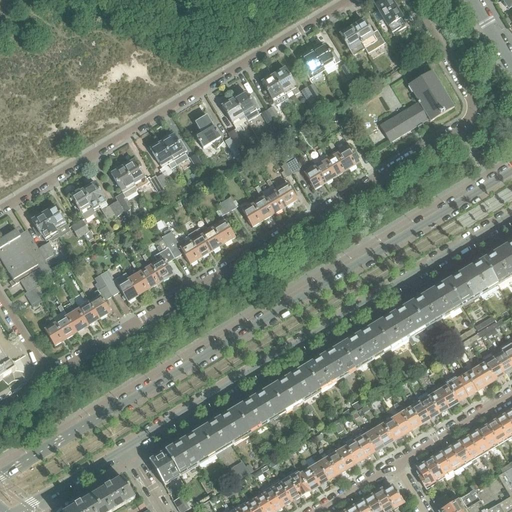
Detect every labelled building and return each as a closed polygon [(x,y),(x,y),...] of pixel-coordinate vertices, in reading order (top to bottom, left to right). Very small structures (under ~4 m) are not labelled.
[(378,10),(372,14),(379,25),(384,21),(392,34),(396,32),(397,33),(405,28),(398,16),(393,8),(388,0),(387,0),(376,7),(378,10)] [(511,0),(501,0),(503,3),(503,4),(505,8),(507,9),(508,10),(511,7),(511,0)] [(364,22),(352,29),(364,50),(368,55),(384,45),(377,32),(371,35),(364,22)] [(352,29),(340,36),(352,57),(364,50),(352,29)] [(335,66),(323,46),(312,52),(324,72),(335,66)] [(324,72),(312,52),(301,59),(312,79),(324,72)] [(354,77),(346,65),(340,69),(349,81),(354,77)] [(284,69),(273,76),(285,96),(291,92),(294,96),(299,94),(299,93),(296,89),(289,77),(287,74),(284,69)] [(454,109),(432,72),(408,86),(408,88),(407,88),(411,94),(412,94),(418,103),(417,104),(379,127),(389,144),(421,125),(428,121),(430,123),(454,109)] [(269,78),(261,83),(273,103),(275,107),(283,103),(288,110),(292,107),(285,96),(273,76),(269,78)] [(320,98),(312,85),(307,88),(315,101),(320,98)] [(313,98),(307,88),(301,92),(307,102),(313,98)] [(256,112),(245,93),(233,100),(244,118),(245,118),(248,122),(258,116),(256,112)] [(244,118),(233,100),(221,107),(233,126),(233,125),(235,129),(246,122),(244,119),(244,118)] [(279,118),(273,108),(267,111),(273,121),(279,118)] [(273,121),(266,111),(261,115),(267,125),(273,121)] [(216,135),(210,123),(206,116),(205,117),(206,117),(198,121),(198,122),(195,123),(203,137),(197,141),(198,143),(199,145),(200,145),(203,150),(211,145),(216,150),(222,144),(217,134),(216,135)] [(354,138),(347,127),(342,130),(345,135),(342,137),(346,143),(354,138)] [(243,146),(234,131),(228,135),(230,139),(237,150),(243,146)] [(185,156),(178,144),(176,141),(173,136),(161,143),(173,163),(185,156)] [(243,160),(237,150),(230,139),(225,142),(237,163),(243,160)] [(173,163),(161,143),(150,150),(162,169),(173,163)] [(359,165),(348,147),(337,154),(348,171),(359,165)] [(348,171),(337,154),(326,161),(336,178),(348,171)] [(202,166),(195,155),(189,159),(196,169),(202,166)] [(301,170),(295,160),(285,165),(292,175),(301,170)] [(143,178),(134,161),(133,161),(133,162),(123,168),(133,184),(143,178)] [(336,178),(326,161),(315,168),(325,185),(336,178)] [(292,175),(285,165),(281,168),(283,172),(281,174),(284,180),(292,175)] [(133,184),(123,168),(122,168),(121,167),(116,170),(117,171),(111,175),(111,174),(111,175),(116,184),(122,194),(115,199),(117,202),(116,203),(123,214),(124,214),(125,214),(130,211),(123,199),(136,191),(132,185),(133,184)] [(325,185),(315,168),(304,174),(314,192),(314,191),(325,185)] [(168,185),(163,175),(156,179),(163,189),(168,185)] [(163,189),(156,179),(156,177),(150,181),(158,194),(164,191),(163,189)] [(104,198),(101,194),(99,191),(95,183),(93,184),(88,187),(81,191),(93,211),(98,207),(107,220),(114,216),(115,219),(123,214),(116,203),(107,209),(104,204),(105,203),(102,199),(104,198)] [(297,202),(286,185),(275,192),(286,208),(297,202)] [(286,208),(275,192),(272,187),(262,194),(264,198),(274,215),(286,208)] [(97,218),(93,211),(81,191),(80,192),(75,195),(71,198),(84,220),(93,215),(95,219),(97,218)] [(274,215),(264,198),(253,205),(263,222),(274,215)] [(239,207),(235,202),(232,203),(230,199),(224,203),(230,213),(239,207)] [(230,213),(224,203),(219,206),(221,210),(216,213),(219,218),(221,216),(222,218),(230,213)] [(263,222),(253,205),(241,212),(252,229),(263,222)] [(69,230),(63,220),(55,207),(51,210),(51,209),(45,212),(46,213),(44,214),(59,238),(69,232),(68,231),(69,230)] [(59,238),(44,214),(38,218),(37,217),(32,220),(32,221),(31,221),(40,237),(41,237),(44,241),(46,239),(48,242),(52,243),(59,238)] [(93,239),(82,221),(76,225),(83,236),(87,243),(93,239)] [(235,239),(224,222),(213,229),(223,246),(234,239),(235,240),(235,239)] [(83,236),(76,225),(71,228),(78,240),(83,236)] [(223,246),(213,229),(202,236),(212,253),(223,246)] [(50,270),(49,268),(38,251),(32,239),(27,231),(19,236),(16,231),(0,240),(0,260),(12,281),(9,283),(12,288),(15,286),(16,285),(20,283),(27,293),(34,289),(46,282),(46,281),(54,277),(50,270)] [(201,259),(191,242),(187,245),(184,240),(177,244),(170,234),(162,240),(168,250),(174,246),(177,251),(179,249),(190,267),(190,266),(201,259)] [(212,253),(202,236),(191,242),(201,259),(212,253)] [(173,277),(166,265),(174,260),(168,250),(162,240),(157,243),(159,247),(156,249),(160,254),(154,258),(157,262),(151,266),(161,283),(172,276),(172,277),(173,277)] [(496,284),(511,274),(511,243),(482,262),(496,284)] [(59,262),(54,253),(49,244),(38,251),(49,268),(59,262)] [(98,249),(95,245),(90,248),(93,253),(98,249)] [(461,305),(496,284),(482,262),(447,283),(461,305)] [(63,271),(59,265),(50,270),(54,277),(63,271)] [(161,283),(151,266),(140,273),(150,290),(161,283)] [(139,297),(129,279),(126,275),(112,283),(106,273),(100,277),(106,287),(111,284),(117,294),(120,292),(127,304),(128,304),(128,303),(139,297)] [(150,290),(140,273),(129,279),(139,297),(150,290)] [(424,328),(458,307),(461,305),(447,283),(410,305),(424,328)] [(41,300),(34,289),(27,293),(24,295),(33,309),(38,305),(36,303),(41,300)] [(111,314),(100,297),(97,292),(90,296),(89,298),(89,299),(90,301),(88,302),(89,303),(99,320),(110,314),(111,314)] [(99,320),(89,303),(78,310),(88,327),(99,320)] [(389,349),(424,328),(410,305),(375,326),(389,349)] [(77,334),(66,317),(64,312),(60,306),(57,308),(61,315),(53,320),(55,324),(66,341),(77,334)] [(88,327),(78,310),(66,317),(77,334),(88,327)] [(502,319),(496,323),(496,324),(498,327),(499,327),(505,324),(502,319)] [(66,341),(55,324),(44,330),(54,348),(55,348),(54,347),(66,341)] [(371,360),(389,349),(375,326),(340,347),(354,370),(370,361),(372,364),(373,363),(371,360)] [(456,329),(449,333),(453,340),(460,336),(456,329)] [(457,344),(455,340),(451,343),(457,353),(461,350),(459,346),(457,344)] [(318,391),(354,370),(340,347),(305,368),(318,391)] [(511,347),(511,348),(503,353),(511,369),(511,347)] [(511,370),(511,369),(503,353),(501,350),(497,352),(499,355),(494,359),(504,376),(511,370)] [(504,376),(494,359),(490,353),(481,358),(485,364),(484,364),(494,381),(504,376)] [(8,367),(0,354),(0,381),(2,381),(8,386),(11,383),(14,382),(11,374),(14,372),(10,365),(8,367)] [(494,381),(484,364),(475,370),(485,387),(494,381)] [(318,391),(305,368),(270,390),(284,412),(318,391)] [(485,387),(475,370),(466,375),(476,393),(485,387)] [(476,393),(466,375),(456,381),(467,398),(476,393)] [(467,398),(456,381),(454,377),(445,382),(447,386),(457,404),(467,398)] [(400,384),(396,378),(388,383),(392,390),(400,384)] [(457,404),(447,386),(438,392),(448,409),(457,404)] [(284,412),(270,390),(235,411),(249,433),(273,419),(275,423),(277,422),(280,421),(282,420),(284,418),(286,417),(286,416),(283,412),(284,412)] [(448,409),(438,392),(429,397),(439,415),(448,409)] [(439,415),(429,397),(428,398),(426,394),(417,399),(419,403),(429,421),(439,415)] [(362,408),(359,402),(351,406),(354,412),(362,408)] [(429,421),(419,403),(410,409),(420,426),(429,421)] [(420,426),(410,409),(400,414),(411,432),(420,426)] [(214,455),(249,433),(235,411),(200,432),(214,455)] [(411,432),(400,414),(392,419),(402,437),(411,432)] [(511,437),(511,429),(511,428),(511,426),(510,424),(508,424),(504,417),(501,419),(499,418),(496,420),(496,422),(499,428),(501,429),(503,431),(502,433),(507,441),(511,437)] [(402,437),(392,419),(382,425),(392,443),(402,437)] [(507,441),(502,433),(503,431),(501,429),(499,428),(496,422),(492,424),(490,424),(487,426),(487,428),(490,434),(492,434),(493,437),(493,439),(498,446),(507,441)] [(392,443),(382,425),(373,431),(383,448),(392,443)] [(498,446),(493,439),(493,437),(492,434),(490,434),(487,428),(483,430),(481,429),(478,431),(478,433),(489,452),(498,446)] [(374,454),(364,436),(362,433),(360,429),(359,429),(357,430),(359,434),(360,439),(354,442),(365,459),(374,454)] [(383,448),(373,431),(368,434),(365,431),(362,433),(360,429),(362,433),(364,436),(374,454),(383,448)] [(179,475),(214,455),(200,432),(165,452),(179,475)] [(489,452),(478,433),(477,434),(475,433),(472,435),(472,437),(469,438),(473,445),(472,447),(474,449),(475,449),(480,457),(489,452)] [(324,440),(321,435),(315,438),(318,443),(324,440)] [(365,459),(354,442),(350,445),(346,442),(343,437),(340,439),(341,440),(343,445),(345,447),(356,465),(365,459)] [(472,462),(480,457),(475,449),(474,449),(472,447),(473,445),(469,438),(468,439),(466,438),(463,440),(463,442),(460,444),(464,450),(463,452),(465,454),(466,454),(471,462),(479,477),(482,476),(478,470),(479,470),(476,464),(474,465),(472,462)] [(290,449),(287,444),(282,448),(285,452),(290,449)] [(303,451),(308,447),(305,444),(296,449),(298,452),(302,449),(303,451)] [(471,462),(466,454),(465,454),(463,452),(464,450),(460,444),(459,444),(457,444),(454,445),(454,447),(451,449),(455,455),(454,457),(456,460),(457,460),(462,467),(471,462)] [(356,465),(345,447),(336,453),(346,471),(356,465)] [(462,467),(457,460),(456,460),(454,457),(455,455),(451,449),(450,450),(448,449),(445,451),(445,453),(442,454),(446,461),(446,462),(447,465),(449,465),(453,473),(462,467)] [(337,476),(327,458),(325,454),(325,455),(322,450),(318,452),(323,461),(317,464),(328,482),(337,476)] [(179,475),(165,452),(160,456),(158,453),(148,459),(149,462),(164,487),(171,483),(170,481),(179,475)] [(346,471),(336,453),(327,458),(337,476),(346,471)] [(453,473),(449,465),(447,465),(446,462),(446,461),(442,454),(441,455),(439,454),(436,456),(436,458),(433,460),(437,466),(437,468),(438,470),(439,471),(444,478),(453,473)] [(444,478),(439,471),(438,470),(437,468),(437,466),(433,460),(432,460),(430,460),(427,462),(427,464),(424,465),(428,472),(428,473),(429,476),(431,476),(435,484),(444,478)] [(328,482),(317,464),(308,470),(318,487),(328,482)] [(435,484),(431,476),(429,476),(428,473),(428,472),(424,465),(423,466),(422,466),(418,468),(417,469),(417,470),(418,472),(416,473),(419,478),(418,478),(425,491),(436,484),(435,484)] [(233,484),(249,475),(245,468),(228,477),(233,484)] [(511,482),(511,470),(511,469),(503,473),(510,484),(511,482)] [(318,487),(308,470),(299,475),(309,493),(318,487)] [(510,484),(503,473),(497,477),(498,478),(500,482),(504,488),(510,484)] [(309,493),(299,475),(298,474),(290,479),(293,485),(292,487),(294,489),(295,490),(300,498),(309,493)] [(134,500),(121,478),(91,496),(100,511),(113,511),(124,505),(127,510),(130,509),(127,504),(134,500)] [(300,498),(295,490),(294,489),(292,487),(293,485),(290,479),(281,485),(284,490),(284,492),(285,495),(287,495),(291,502),(295,500),(296,501),(300,498)] [(291,502),(287,495),(285,495),(284,492),(284,490),(281,485),(272,490),(276,495),(275,497),(277,499),(278,500),(283,507),(286,506),(287,506),(290,504),(291,503),(291,502)] [(403,504),(396,492),(396,493),(392,488),(390,487),(386,490),(385,488),(381,491),(392,509),(393,510),(403,504)] [(283,507),(278,500),(277,499),(275,497),(276,495),(272,490),(263,495),(267,500),(267,502),(268,505),(270,505),(273,511),(275,511),(277,511),(279,511),(282,509),(282,508),(283,507)] [(385,511),(392,509),(381,491),(380,491),(379,491),(376,492),(376,494),(372,496),(382,511),(385,511)] [(462,511),(479,502),(473,493),(471,494),(466,497),(461,500),(441,511),(462,511)] [(273,511),(270,505),(268,505),(267,502),(267,500),(263,495),(255,500),(258,506),(258,508),(259,510),(261,511),(273,511)] [(100,511),(91,496),(65,511),(100,511)] [(188,502),(184,496),(173,503),(177,509),(185,504),(188,502)] [(382,511),(372,496),(371,496),(370,496),(367,498),(367,499),(363,501),(369,511),(382,511)] [(438,511),(441,511),(461,500),(458,496),(455,497),(455,496),(453,497),(446,501),(436,508),(438,511)] [(511,511),(511,496),(510,498),(498,505),(486,511),(511,511)] [(436,508),(446,501),(443,497),(433,503),(436,508)] [(261,511),(259,510),(258,508),(258,506),(255,500),(246,505),(250,511),(249,511),(261,511)] [(369,511),(363,501),(362,502),(361,502),(358,503),(358,505),(354,507),(357,511),(369,511)] [(486,511),(485,511),(485,510),(484,511),(479,502),(462,511),(486,511)]
